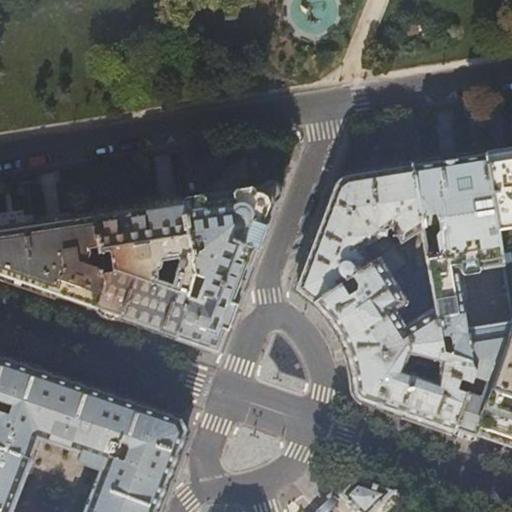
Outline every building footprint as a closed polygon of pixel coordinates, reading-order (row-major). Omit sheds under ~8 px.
[(511,148),(485,153),(497,229),(511,227),(511,148)] [(454,158),(411,164),(421,225),(426,256),(428,266),(434,308),(442,353),(468,363),(473,372),(470,381),(466,391),(453,433),(457,435),(468,438),(474,440),(477,432),(508,338),(510,331),(511,331),(511,323),(511,317),(467,324),(459,272),(503,265),(501,253),(497,229),(485,153),(454,158)] [(352,389),(353,393),(357,398),(360,401),(363,402),(453,433),(466,391),(451,387),(455,376),(470,381),(473,372),(468,363),(442,353),(434,308),(404,328),(394,313),(409,303),(398,287),(405,283),(395,268),(397,258),(391,250),(412,236),(417,268),(428,266),(426,256),(421,225),(411,164),(380,169),(361,172),(361,171),(347,173),(347,175),(341,177),(336,180),(335,182),(309,250),(294,289),(313,304),(318,309),(328,322),(334,331),(339,339),(343,348),(346,358),(352,389)] [(248,191),(182,202),(191,261),(195,260),(194,254),(205,252),(215,256),(213,260),(214,264),(212,269),(208,272),(206,279),(194,274),(176,337),(217,352),(240,293),(279,189),(275,187),(248,191)] [(108,252),(112,273),(102,275),(103,286),(96,310),(115,316),(176,337),(194,274),(191,261),(182,202),(135,209),(93,216),(98,253),(99,254),(108,252)] [(98,253),(93,216),(17,228),(0,230),(0,276),(96,310),(103,286),(102,275),(85,278),(93,263),(91,254),(98,253)] [(509,252),(501,253),(503,265),(511,263),(509,252)] [(511,339),(508,338),(477,432),(499,440),(511,443),(511,339)] [(0,511),(155,511),(187,432),(180,418),(78,383),(0,356),(0,511)] [(340,493),(357,511),(371,511),(393,492),(355,479),(340,493)]
